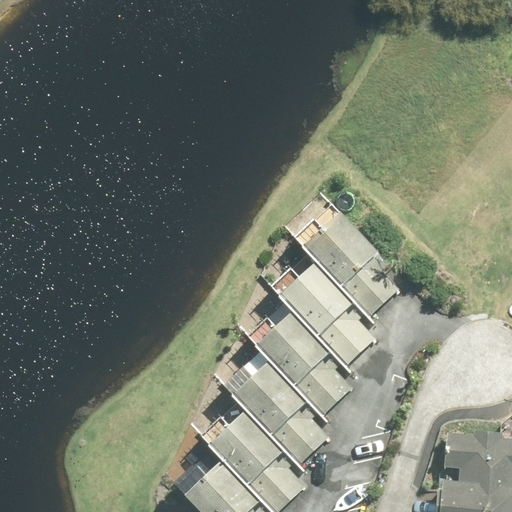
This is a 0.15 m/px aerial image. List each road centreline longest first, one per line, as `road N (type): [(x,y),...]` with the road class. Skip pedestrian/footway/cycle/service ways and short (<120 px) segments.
road 1 (unknown): [(315,511),(411,313)]
road 2 (residential): [(483,359),(420,413),(386,511)]
